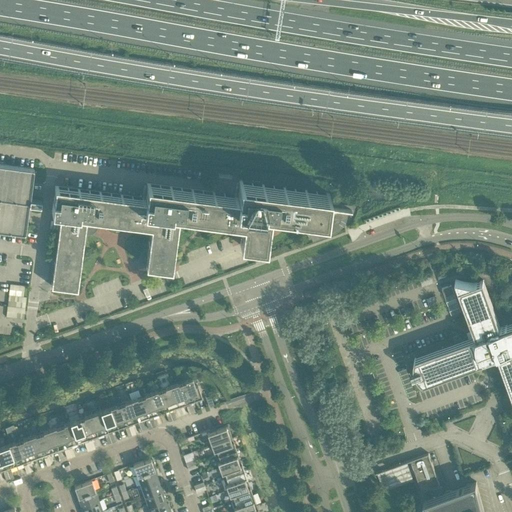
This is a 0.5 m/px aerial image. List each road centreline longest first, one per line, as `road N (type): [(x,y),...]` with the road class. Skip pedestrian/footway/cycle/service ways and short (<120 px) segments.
road 1 (motorway): [(0,4),(511,89)]
road 2 (motorway): [(0,46),(511,123)]
road 3 (motorway): [(511,54),(173,0)]
road 4 (unclassified): [(511,483),(502,457),(455,436),(334,476)]
road 5 (motorway): [(511,23),(309,0)]
road 6 (residential): [(192,511),(162,435),(54,472)]
road 7 (tertiary): [(249,305),(316,482)]
road 8 (tertiary): [(334,476),(267,299)]
road 9 (tertiary): [(422,221),(250,283)]
road 10 (tertiary): [(267,299),(421,242)]
road 11 (residential): [(0,376),(139,324)]
road 12 (unknown): [(351,355),(342,330),(348,316),(433,285)]
